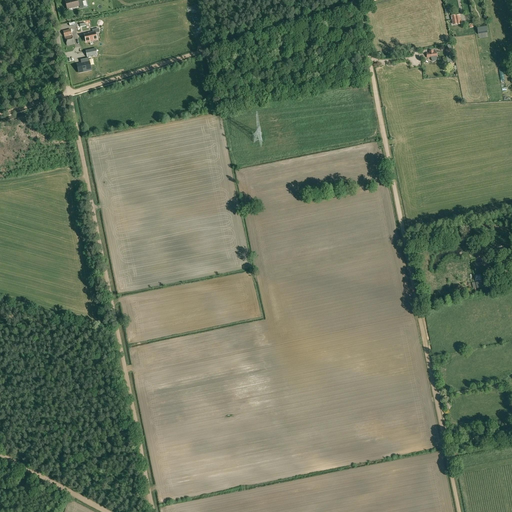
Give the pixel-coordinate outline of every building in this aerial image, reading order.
[(71,0),(65,1),(67,9),(79,6),(80,8),(84,7),(82,0),(71,0)] [(450,16),(452,26),(455,25),(455,26),(462,24),(460,15),(457,16),(456,15),(450,16)] [(93,33),(84,35),(86,42),(97,40),(95,33),(99,32),(98,29),(95,30),(93,30),(93,33)] [(70,30),(63,32),(64,37),(65,37),(67,46),(74,44),(70,30)] [(96,48),(86,50),(88,57),(97,55),(96,48)] [(451,51),(449,49),(449,48),(448,49),(445,51),(447,53),(446,54),(448,63),(449,63),(448,66),(453,67),(454,64),(453,64),(450,52),(451,51)] [(436,58),(436,57),(436,53),(433,53),(433,51),(429,52),(429,53),(427,54),(427,58),(431,57),(431,59),(432,60),(432,61),(433,62),(434,62),(434,61),(435,61),(435,60),(436,60),(436,59),(436,58)] [(83,63),(77,64),(79,72),(91,69),(89,57),(82,58),(83,63)] [(484,258),(483,253),(485,252),(483,247),(473,250),(475,255),(477,254),(478,258),(477,259),(477,260),(484,258)]
